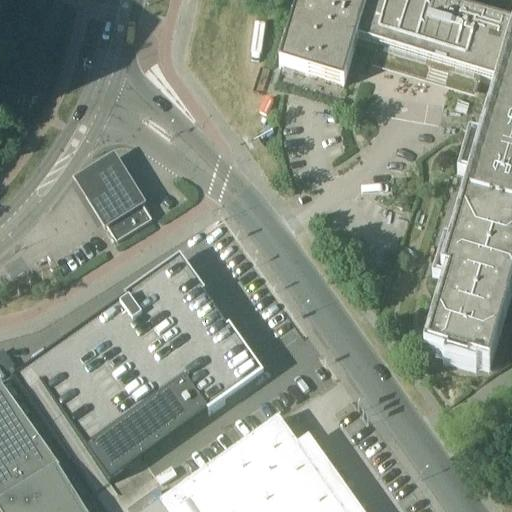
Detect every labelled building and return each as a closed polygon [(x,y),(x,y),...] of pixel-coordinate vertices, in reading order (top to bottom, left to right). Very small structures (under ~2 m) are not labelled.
[(298,9),(280,70),(300,76),(322,83),(344,89),(358,43),(381,50),(379,59),(428,73),(430,67),(443,71),(452,74),(449,85),(474,93),(478,79),(501,85),(484,144),(472,140),(462,172),(474,176),(453,247),(447,245),(437,277),(450,281),(428,354),(449,360),(447,364),(468,370),(469,366),(489,372),(511,298),(511,295),(511,27),(419,0),(301,0),(298,9)] [(116,158),(74,183),(103,233),(145,208),(116,158)] [(117,245),(151,224),(140,207),(106,228),(117,245)] [(234,349),(240,345),(229,330),(227,332),(203,298),(205,296),(196,283),(190,287),(178,270),(145,293),(141,288),(125,300),(126,302),(12,383),(94,498),(208,417),(225,406),(221,400),(254,377),(234,349)] [(82,511),(57,472),(60,470),(0,386),(0,511),(82,511)] [(158,507),(151,511),(344,511),(299,448),(297,449),(279,423),(278,422),(158,507)]
